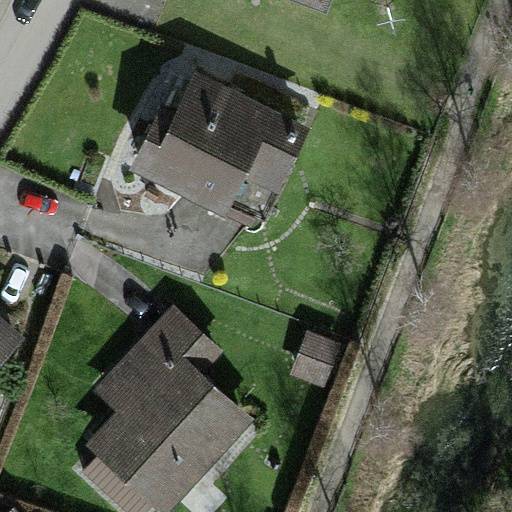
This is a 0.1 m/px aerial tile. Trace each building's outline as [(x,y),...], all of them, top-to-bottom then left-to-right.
[(279,0),(326,17),(332,0),(279,0)] [(161,108),(130,171),(226,218),(245,179),(276,195),(308,129),(196,75),(176,116),(161,108)] [(398,155),(380,196),(395,202),(412,161),(398,155)] [(150,511),(155,507),(160,511),(163,511),(251,421),(201,374),(222,352),(173,306),(92,390),(117,413),(86,446),(97,456),(79,474),(118,511),(150,511)] [(0,319),(0,429),(12,402),(0,392),(0,366),(23,338),(0,319)] [(305,330),(288,372),(321,385),(338,342),(305,330)]
